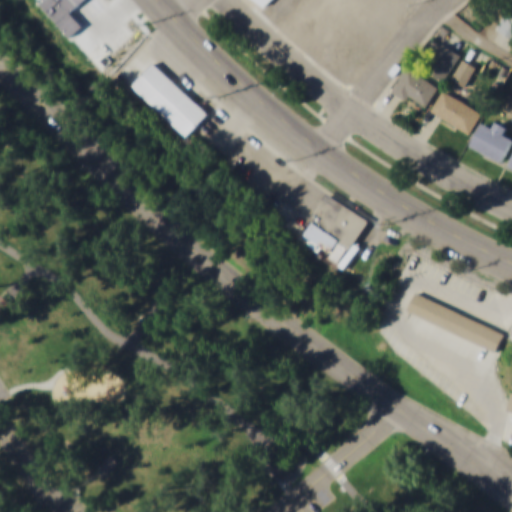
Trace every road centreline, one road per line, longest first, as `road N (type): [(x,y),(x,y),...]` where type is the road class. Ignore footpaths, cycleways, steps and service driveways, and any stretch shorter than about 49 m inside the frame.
road 1 (secondary): [(0,61),(227,283),(511,490)]
road 2 (primary): [(511,260),(375,188),(248,90),(155,0)]
road 3 (residential): [(323,150),(411,34),(448,0)]
road 4 (residential): [(511,200),(463,179),(354,108)]
